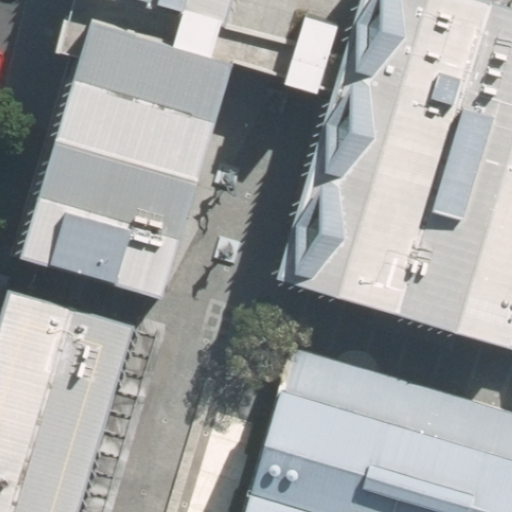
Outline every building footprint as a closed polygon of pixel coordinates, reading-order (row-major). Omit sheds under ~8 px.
[(237,0),(132,0),(228,31),(237,0)] [(511,3),(502,0),(370,0),(283,270),(511,343),(511,3)] [(164,301),(242,60),(103,16),(25,256),(164,301)] [(88,511),(145,329),(17,291),(0,348),(0,511),(88,511)] [(511,511),(511,417),(299,356),(253,511),(511,511)]
